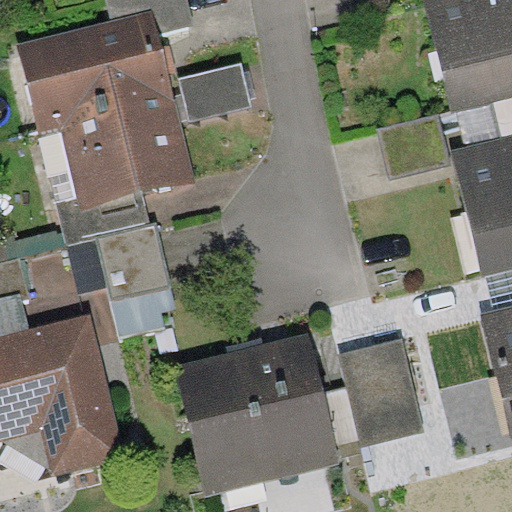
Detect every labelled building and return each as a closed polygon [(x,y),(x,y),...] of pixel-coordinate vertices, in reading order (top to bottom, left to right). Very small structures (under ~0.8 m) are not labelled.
[(511,0),(424,0),(452,90),(511,72),(511,0)] [(51,130),(76,124),(160,103),(164,102),(146,28),(33,55),(51,130)] [(178,179),(160,103),(76,124),(94,199),(178,179)] [(511,140),(453,158),(484,261),(511,252),(511,140)] [(0,305),(4,318),(0,318),(0,419),(43,409),(59,462),(135,440),(95,290),(41,304),(28,262),(0,269),(0,305)] [(511,303),(483,311),(511,419),(511,303)] [(325,336),(179,374),(207,479),(352,441),(325,336)]
